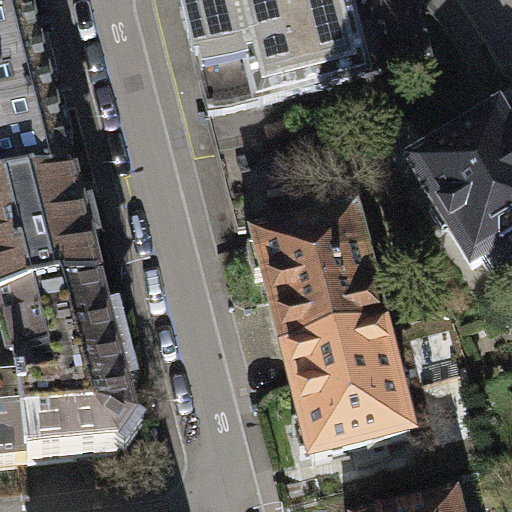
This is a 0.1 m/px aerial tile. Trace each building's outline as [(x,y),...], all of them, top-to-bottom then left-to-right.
[(19,0),(0,0),(0,24),(25,18),(19,0)] [(340,0),(194,0),(177,4),(207,118),(268,102),(428,60),(412,0),(393,0),(344,13),(340,0)] [(25,18),(0,24),(0,201),(69,183),(25,18)] [(207,118),(217,153),(278,137),(268,102),(207,118)] [(511,244),(511,142),(497,119),(411,170),(471,270),(511,244)] [(299,219),(278,137),(217,153),(238,235),(299,219)] [(69,183),(0,201),(0,331),(102,306),(69,183)] [(262,283),(282,357),(381,331),(351,219),(254,244),(256,253),(245,256),(252,286),(262,283)] [(14,375),(25,466),(111,457),(133,426),(102,306),(0,331),(0,369),(1,377),(14,375)] [(381,331),(282,357),(300,426),(288,429),(295,459),(307,456),(310,467),(410,441),(381,331)] [(0,468),(25,466),(14,375),(1,377),(0,376),(0,468)]
